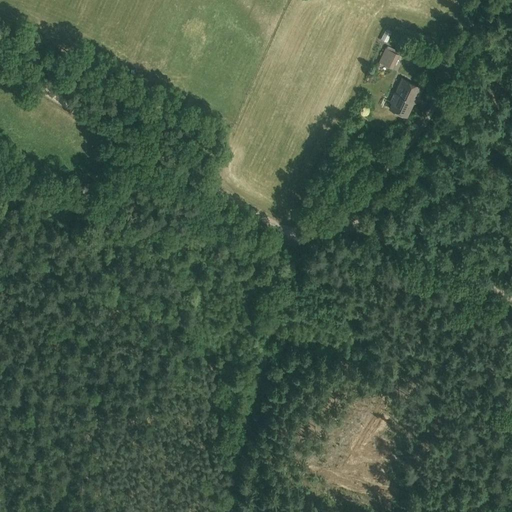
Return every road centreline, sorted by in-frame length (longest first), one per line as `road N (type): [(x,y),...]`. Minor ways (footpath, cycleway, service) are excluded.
road 1 (track): [(0,60),(288,232),(335,228)]
road 2 (track): [(0,162),(157,234),(297,250)]
road 3 (track): [(304,233),(268,327),(224,511)]
road 4 (track): [(316,230),(361,193),(426,114),(478,0)]
road 5 (track): [(335,228),(417,247),(511,293)]
